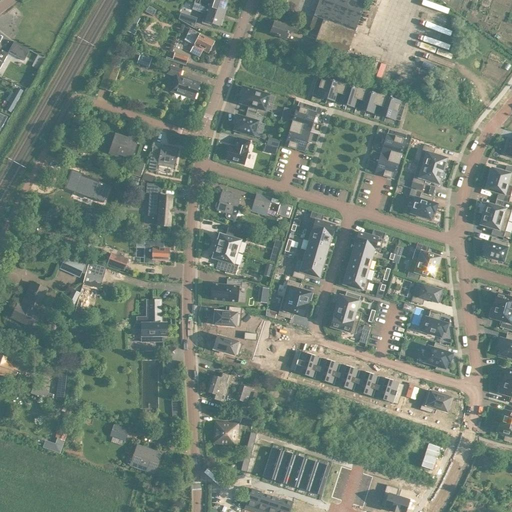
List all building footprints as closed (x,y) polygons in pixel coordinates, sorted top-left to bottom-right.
[(199,0),(198,4),(222,12),(226,0),(199,0)] [(365,0),(318,0),(313,15),(322,19),(318,31),(314,41),(346,53),(365,0)] [(222,12),(198,4),(196,10),(204,12),(201,22),(210,25),(211,23),(218,25),(222,12)] [(193,27),(196,17),(180,12),(178,18),(193,27)] [(139,18),(134,15),(126,31),(133,34),(135,30),(133,29),(139,18)] [(318,31),(322,19),(313,15),(308,27),(318,31)] [(269,33),(285,39),(288,31),(295,34),(298,26),(283,21),(282,23),(274,20),(269,33)] [(213,40),(189,27),(183,39),(193,44),(189,52),(197,56),(201,49),(206,52),(213,40)] [(23,60),(29,49),(13,40),(7,51),(23,60)] [(171,59),(185,63),(186,57),(173,53),(171,59)] [(37,54),(34,59),(40,62),(43,57),(37,54)] [(150,59),(139,55),(137,61),(142,63),(142,64),(148,66),(150,59)] [(107,63),(99,87),(110,91),(115,79),(111,77),(115,66),(107,63)] [(166,73),(176,76),(171,88),(179,91),(178,93),(193,98),(199,82),(183,77),(184,76),(179,74),(181,69),(169,65),(166,73)] [(316,95),(315,96),(319,97),(319,94),(326,96),(332,79),(322,76),(321,77),(320,81),(318,86),(317,90),(316,95)] [(332,79),(326,96),(333,98),(332,101),(335,102),(341,82),(332,79)] [(351,85),(341,82),(335,102),(338,103),(339,100),(346,102),(351,85)] [(361,88),(351,85),(346,102),(353,104),(352,107),(355,108),(361,88)] [(16,87),(13,93),(19,95),(22,90),(16,87)] [(242,87),(239,94),(242,95),(239,103),(248,105),(246,111),(255,114),(256,108),(263,110),(268,95),(242,87)] [(370,91),(361,88),(355,108),(358,108),(358,106),(365,108),(370,91)] [(380,94),(370,91),(365,108),(372,110),(371,113),(374,114),(380,94)] [(390,97),(380,94),(374,114),(377,114),(378,112),(385,114),(390,97)] [(400,100),(390,97),(385,114),(392,116),(391,119),(394,120),(394,119),(396,114),(397,110),(399,105),(400,101),(400,100)] [(8,101),(4,108),(10,111),(14,104),(8,101)] [(295,105),(292,115),(310,121),(312,114),(314,114),(315,111),(314,111),(310,110),(305,108),(300,107),(296,105),(295,105)] [(235,115),(233,122),(235,123),(233,129),(253,135),(259,136),(263,123),(260,122),(262,116),(255,114),(246,111),(244,117),(235,115)] [(289,125),(309,131),(310,128),(307,128),(310,121),(292,115),(289,125)] [(286,135),(304,140),(306,133),(308,134),(309,131),(289,125),(286,135)] [(117,154),(131,158),(138,137),(128,134),(127,137),(115,133),(108,153),(117,156),(117,154)] [(386,133),(385,136),(387,137),(385,144),(403,149),(406,139),(405,139),(401,137),(396,136),(391,134),(386,133)] [(286,135),(283,145),(303,151),(304,148),(301,147),(304,140),(286,135)] [(246,150),(249,140),(236,137),(234,146),(228,145),(224,158),(243,164),(247,150),(246,150)] [(149,160),(147,169),(155,171),(157,164),(172,167),(172,164),(175,149),(160,146),(161,144),(152,142),(149,160)] [(403,149),(385,144),(383,151),(380,150),(380,153),(400,159),(403,149)] [(423,144),(417,163),(441,170),(445,158),(432,154),(434,148),(423,144)] [(400,159),(380,153),(379,156),(381,156),(379,163),(397,169),(400,159)] [(136,159),(131,174),(139,176),(144,161),(136,159)] [(397,169),(379,163),(377,170),(375,169),(374,172),(394,179),(397,169)] [(441,170),(417,163),(411,181),(423,184),(424,179),(437,183),(441,170)] [(511,184),(511,166),(505,165),(503,171),(491,167),(488,177),(507,183),(511,184)] [(90,198),(91,198),(102,202),(109,185),(98,181),(97,180),(96,182),(80,176),(81,173),(81,172),(71,169),(63,188),(73,192),(74,189),(91,196),(90,198)] [(507,202),(511,186),(511,184),(507,183),(488,177),(484,189),(497,192),(495,198),(500,200),(507,202)] [(140,181),(140,185),(128,184),(127,191),(144,193),(144,185),(144,182),(140,181)] [(146,183),(145,193),(150,193),(158,194),(159,194),(160,184),(146,183)] [(410,188),(408,195),(414,197),(409,212),(429,218),(431,211),(433,211),(436,204),(431,202),(433,196),(420,192),(420,191),(410,188)] [(215,206),(216,207),(215,209),(225,212),(225,214),(227,218),(234,220),(238,207),(236,206),(240,196),(221,190),(218,200),(218,201),(218,202),(216,202),(215,206)] [(270,197),(255,192),(252,204),(267,209),(270,197)] [(171,208),(171,197),(158,196),(158,198),(154,198),(153,205),(150,205),(149,212),(149,215),(157,215),(156,224),(169,225),(170,214),(172,214),(172,208),(171,208)] [(498,206),(486,202),(482,213),(507,220),(511,203),(507,202),(500,200),(498,206)] [(280,202),(277,213),(287,216),(290,205),(280,202)] [(333,224),(321,221),(323,214),(311,211),(306,228),(330,235),(333,224)] [(502,237),(507,220),(482,213),(479,224),(492,228),(490,234),(502,237)] [(216,238),(214,245),(237,252),(240,240),(244,241),(247,233),(229,228),(227,236),(219,233),(218,232),(218,233),(217,238),(216,238)] [(330,235),(306,228),(302,239),(308,240),(327,245),(330,235)] [(370,235),(358,231),(354,242),(373,248),(379,250),(384,232),(372,229),(370,235)] [(507,241),(491,236),(489,242),(484,241),(482,249),(484,249),(482,255),(502,261),(506,247),(505,247),(507,241)] [(167,260),(167,259),(168,259),(168,253),(167,253),(168,248),(163,248),(163,239),(144,239),(142,263),(152,263),(152,259),(167,260)] [(327,245),(308,240),(305,250),(324,256),(327,245)] [(373,248),(354,242),(351,252),(370,258),(373,248)] [(436,266),(439,256),(426,252),(428,246),(416,242),(411,259),(436,266)] [(237,252),(214,245),(212,252),(213,252),(211,257),(211,258),(212,258),(220,260),(217,268),(235,273),(237,265),(233,264),(237,252)] [(324,256),(305,250),(300,248),(296,259),(302,261),(302,260),(321,266),(324,256)] [(370,258),(351,252),(348,263),(367,268),(370,258)] [(106,263),(123,269),(127,259),(110,253),(106,263)] [(271,253),(269,260),(276,262),(278,255),(271,253)] [(83,263),(64,255),(58,268),(77,276),(83,263)] [(432,278),(436,266),(411,259),(406,276),(418,280),(420,274),(432,278)] [(321,266),(302,260),(302,261),(299,271),(293,269),(291,276),(303,279),(305,273),(318,277),(321,266)] [(105,267),(88,261),(84,273),(101,279),(105,267)] [(367,268),(348,263),(345,273),(364,279),(364,278),(367,268)] [(364,279),(345,273),(342,284),(361,289),(365,291),(368,279),(364,278),(364,279)] [(225,284),(211,283),(209,299),(237,301),(238,286),(241,287),(241,279),(226,278),(225,284)] [(300,283),(287,280),(282,297),(307,304),(306,303),(308,299),(309,300),(311,293),(298,289),(300,284),(300,283)] [(10,316),(31,326),(37,312),(36,312),(44,296),(43,295),(45,291),(46,291),(47,289),(31,282),(20,304),(17,302),(10,316)] [(439,293),(440,289),(416,282),(410,300),(422,304),(423,298),(436,302),(437,301),(439,302),(441,293),(439,293)] [(511,293),(509,293),(508,293),(509,293),(507,298),(495,295),(492,305),(511,310),(511,293)] [(358,300),(339,294),(336,305),(355,311),(355,310),(358,300)] [(304,316),(307,304),(282,297),(277,314),(290,318),(290,317),(291,312),(304,316)] [(151,341),(162,341),(162,335),(166,335),(166,333),(167,333),(166,329),(165,328),(165,322),(160,322),(160,299),(145,299),(145,316),(135,316),(135,322),(134,322),(134,329),(140,329),(140,339),(140,341),(151,341)] [(61,305),(58,313),(68,318),(72,310),(61,305)] [(355,311),(336,305),(333,315),(357,323),(361,312),(355,310),(355,311)] [(511,310),(492,305),(493,305),(491,311),(489,311),(488,316),(501,320),(499,326),(511,330),(511,310)] [(212,316),(211,323),(240,326),(242,307),(228,306),(228,312),(215,310),(214,316),(212,316)] [(438,321),(440,313),(429,309),(427,317),(425,317),(420,330),(440,336),(442,331),(444,331),(446,323),(438,321)] [(357,323),(333,315),(329,326),(354,333),(357,323)] [(244,332),(243,339),(257,340),(257,333),(244,332)] [(213,340),(211,347),(238,356),(242,343),(217,335),(215,340),(213,340)] [(511,341),(499,338),(497,345),(499,346),(497,354),(511,357),(511,341)] [(134,346),(125,346),(125,350),(134,350),(134,352),(151,352),(151,341),(140,341),(140,339),(134,339),(134,346)] [(432,347),(427,346),(422,361),(444,368),(446,360),(449,361),(451,353),(446,352),(447,346),(434,342),(432,347)] [(295,367),(294,371),(304,374),(311,355),(300,351),(299,355),(298,359),(297,363),(295,367)] [(0,374),(14,379),(14,378),(13,378),(15,372),(12,371),(15,364),(16,363),(5,360),(6,357),(5,356),(5,357),(0,355),(0,374)] [(311,355),(304,374),(314,377),(320,358),(311,355)] [(320,358),(314,377),(324,381),(330,361),(320,358)] [(330,361),(324,381),(333,384),(340,364),(330,361)] [(340,364),(333,384),(343,387),(349,367),(340,364)] [(58,367),(54,397),(61,398),(65,368),(58,367)] [(349,367),(343,387),(353,390),(359,370),(349,367)] [(511,370),(505,368),(501,380),(511,383),(511,370)] [(359,370),(353,390),(362,393),(369,373),(359,370)] [(209,374),(207,382),(224,388),(225,386),(226,386),(227,383),(226,383),(228,375),(221,373),(220,377),(209,374)] [(369,373),(362,393),(372,396),(378,376),(369,373)] [(378,376),(372,396),(382,399),(388,380),(378,376)] [(388,380),(382,399),(392,403),(393,399),(395,395),(396,391),(397,387),(398,383),(388,380)] [(511,401),(511,383),(501,380),(502,381),(501,385),(499,385),(497,391),(511,395),(509,400),(509,401),(511,401)] [(224,389),(224,388),(207,382),(204,391),(212,393),(211,398),(220,400),(223,392),(224,393),(225,389),(224,389)] [(256,393),(253,401),(253,402),(257,392),(251,390),(251,388),(239,384),(236,392),(247,395),(249,391),(256,393)] [(44,399),(47,390),(31,385),(29,394),(44,399)] [(425,390),(419,409),(432,413),(434,408),(448,412),(451,405),(449,404),(451,398),(425,390)] [(247,400),(253,401),(256,393),(249,391),(247,395),(236,392),(234,398),(247,402),(247,400)] [(64,441),(73,411),(66,408),(56,438),(57,438),(64,441)] [(511,410),(511,412),(502,410),(499,420),(498,420),(511,424),(511,410)] [(511,424),(498,420),(495,431),(504,434),(503,439),(511,442),(511,424)] [(213,442),(236,444),(237,430),(236,430),(237,424),(215,422),(213,442)] [(109,435),(124,441),(128,428),(113,424),(113,423),(109,435)] [(45,440),(43,447),(60,453),(64,441),(57,438),(55,444),(45,440)] [(129,464),(153,473),(160,453),(136,445),(129,464)] [(272,447),(271,447),(267,461),(278,465),(283,452),(272,448),(272,447)] [(278,465),(290,469),(294,456),(283,452),(278,465)] [(306,459),(294,456),(290,469),(301,473),(306,459)] [(317,463),(306,459),(301,473),(313,477),(317,463)] [(263,475),(274,479),(278,465),(267,461),(262,475),(262,476),(263,476),(263,475)] [(313,477),(325,480),(329,466),(328,467),(317,463),(313,477)] [(278,465),(274,479),(286,483),(290,469),(278,465)] [(297,486),(301,473),(290,469),(286,483),(297,486)] [(308,490),(313,477),(301,473),(297,486),(308,490)] [(320,494),(319,495),(320,495),(320,494),(325,480),(313,477),(308,490),(320,494)] [(385,486),(378,505),(389,509),(389,510),(395,511),(396,511),(397,511),(399,511),(403,511),(408,499),(395,495),(397,490),(385,486)] [(249,488),(244,505),(255,509),(260,492),(249,488)] [(260,492),(255,509),(264,511),(265,511),(271,495),(260,492)] [(271,495),(265,511),(276,511),(281,499),(271,495)] [(281,499),(276,511),(288,511),(292,502),(281,499)]
